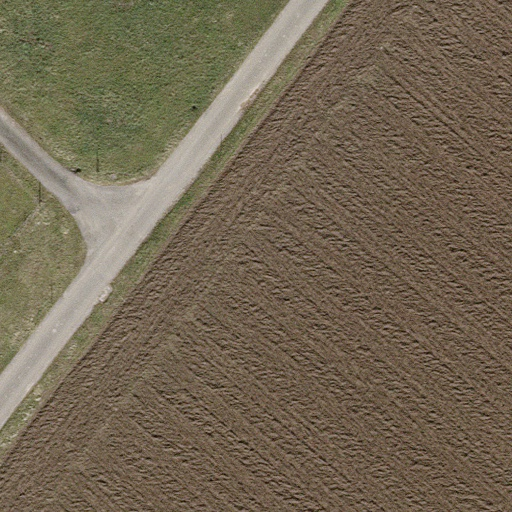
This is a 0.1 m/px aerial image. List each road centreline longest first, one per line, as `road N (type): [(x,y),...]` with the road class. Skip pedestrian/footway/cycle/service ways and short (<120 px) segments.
road 1 (track): [(0,402),(310,0)]
road 2 (track): [(122,244),(0,120)]
